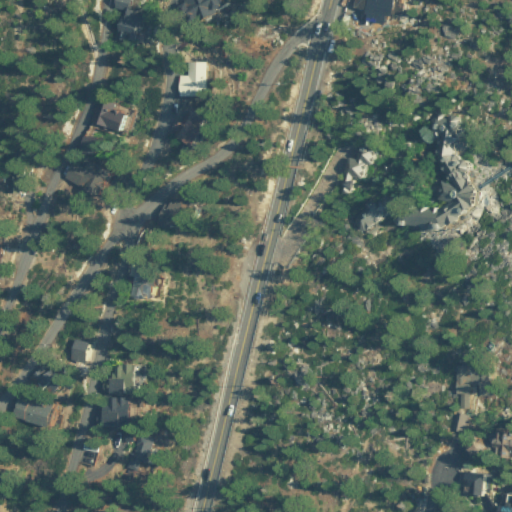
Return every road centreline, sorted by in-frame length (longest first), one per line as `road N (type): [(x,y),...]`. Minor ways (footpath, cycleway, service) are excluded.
road 1 (primary): [(195,511),(326,0)]
road 2 (residential): [(60,511),(124,262),(126,201),(169,93),(171,0)]
road 3 (residential): [(0,408),(126,219),(238,131),(270,62),(287,43),(319,30)]
road 4 (residential): [(0,331),(83,124),(111,0)]
